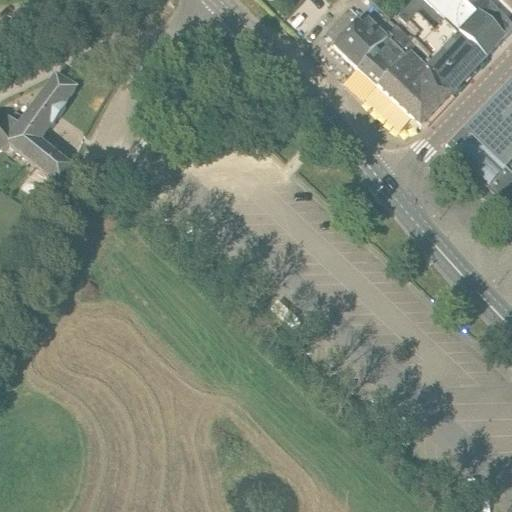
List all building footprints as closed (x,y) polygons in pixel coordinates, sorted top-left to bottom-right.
[(452,96),(493,53),(431,0),(413,0),(397,19),(409,31),(418,20),(434,35),(421,49),(431,59),(427,63),(431,67),(427,71),(452,96)] [(511,13),(497,0),(464,0),(461,4),(458,0),(431,0),(493,53),(511,32),(511,30),(505,24),(511,15),(511,13)] [(511,0),(497,0),(511,13),(511,0)] [(410,55),(408,58),(387,39),(387,38),(365,18),(359,25),(357,23),(332,49),(420,130),(452,96),(427,71),(410,55)] [(400,32),(393,39),(403,49),(410,42),(400,32)] [(63,108),(75,91),(55,79),(19,128),(9,121),(0,132),(0,140),(9,148),(59,189),(69,169),(38,144),(49,128),(51,129),(65,110),(63,108)] [(511,82),(463,135),(462,134),(445,153),(446,154),(445,154),(452,161),(511,216),(511,82)] [(0,153),(9,148),(0,140),(0,153)]
